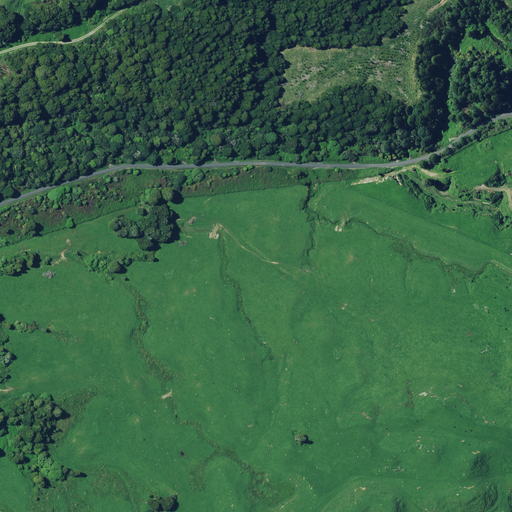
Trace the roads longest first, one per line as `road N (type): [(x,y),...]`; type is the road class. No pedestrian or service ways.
road 1 (unclassified): [(0,198),(124,161),(396,158),(511,104)]
road 2 (track): [(149,0),(110,26),(0,60)]
